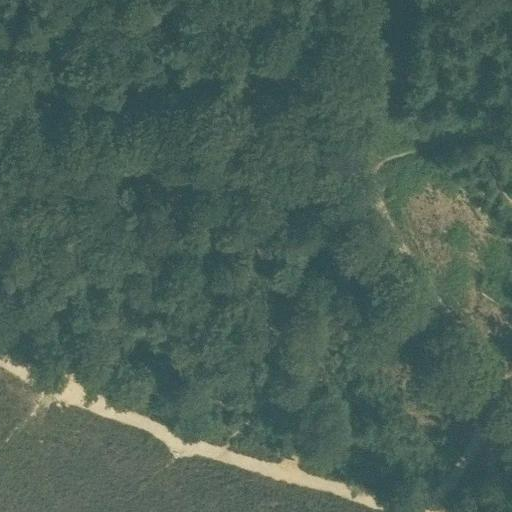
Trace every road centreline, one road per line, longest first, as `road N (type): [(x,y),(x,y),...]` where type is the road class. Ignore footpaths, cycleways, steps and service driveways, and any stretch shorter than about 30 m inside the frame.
road 1 (track): [(0,114),(68,134),(210,116),(257,117),(358,139),(367,70),(364,0)]
road 2 (track): [(0,343),(430,506)]
road 3 (track): [(511,118),(493,115),(432,139),(358,139),(389,242),(480,353)]
road 4 (track): [(480,353),(475,434),(430,506)]
